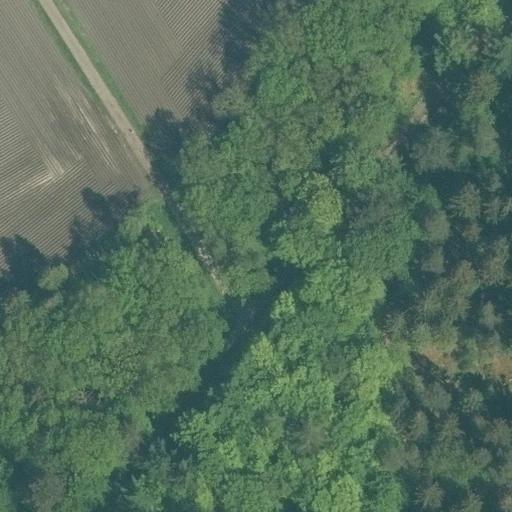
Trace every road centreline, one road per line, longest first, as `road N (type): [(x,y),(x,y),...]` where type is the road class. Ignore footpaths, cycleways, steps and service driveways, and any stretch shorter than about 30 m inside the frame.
road 1 (track): [(123,511),(511,29)]
road 2 (unclassified): [(248,324),(43,0)]
